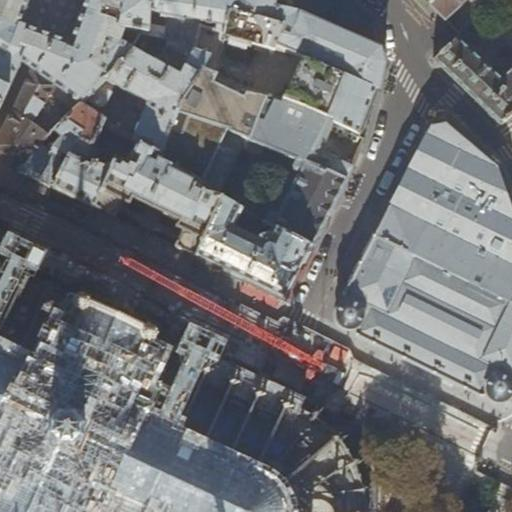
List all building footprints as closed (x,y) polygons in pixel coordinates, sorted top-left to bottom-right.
[(15,161),(23,167),(53,131),(82,104),(87,100),(111,75),(128,86),(147,59),(157,38),(116,25),(121,0),(0,0),(0,39),(23,54),(24,33),(23,32),(25,26),(20,24),(28,0),(85,0),(70,43),(51,36),(46,52),(32,69),(14,110),(0,137),(0,151),(7,156),(15,161)] [(121,0),(116,25),(157,38),(167,42),(192,53),(200,28),(224,35),(230,13),(233,0),(121,0)] [(273,51),(301,60),(377,90),(383,64),(381,57),(379,49),(371,46),(359,41),(301,16),(301,14),(288,11),(272,7),(273,0),(233,0),(230,13),(281,26),(273,51)] [(440,65),(499,125),(502,125),(511,115),(511,0),(433,0),(429,5),(443,18),(466,0),(511,0),(511,68),(493,85),(450,44),(434,60),(440,65)] [(225,37),(273,51),(281,26),(230,13),(224,35),(200,28),(192,53),(208,60),(203,70),(215,75),(219,67),(219,59),(225,37)] [(0,108),(21,62),(23,54),(0,39),(0,108)] [(24,173),(52,187),(68,158),(91,169),(92,165),(110,172),(114,159),(92,151),(101,127),(131,142),(159,154),(175,116),(203,70),(208,60),(192,53),(167,42),(156,64),(147,59),(128,86),(111,75),(87,100),(99,107),(104,106),(114,87),(147,104),(133,138),(105,122),(82,104),(53,131),(23,167),(19,171),(24,173)] [(301,60),(281,102),(334,123),(358,135),(370,105),(373,99),(377,90),(301,60)] [(246,140),(297,160),(346,180),(352,166),(350,165),(350,163),(337,157),(337,154),(332,153),(331,154),(321,149),(334,123),(281,102),(268,98),(267,100),(246,94),(243,99),(211,84),(215,75),(203,70),(175,116),(210,126),(227,132),(228,131),(246,140)] [(198,192),(207,172),(201,170),(196,180),(188,176),(210,126),(175,116),(159,154),(131,142),(101,127),(92,151),(114,159),(110,172),(96,208),(115,218),(119,210),(123,202),(129,206),(133,199),(155,210),(179,222),(177,228),(184,232),(179,239),(177,243),(175,247),(195,257),(220,200),(218,200),(198,192)] [(438,126),(430,127),(391,203),(382,221),(373,238),(352,279),(343,295),(345,301),(340,304),(336,309),(335,313),(334,318),(335,322),(336,324),(339,327),(342,329),(346,331),(349,331),(354,331),(356,336),(382,349),(457,385),(481,397),(485,395),(487,398),(490,401),(492,404),(497,405),(501,405),(504,404),(506,403),(509,402),(509,401),(511,399),(511,397),(511,214),(510,209),(495,167),(473,148),(472,147),(456,133),(445,124),(438,126)] [(198,192),(218,200),(246,140),(228,131),(227,132),(207,172),(198,192)] [(73,197),(96,208),(110,172),(92,165),(91,169),(68,158),(52,187),(73,197)] [(263,223),(275,229),(311,247),(328,214),(346,180),(297,160),(293,168),(295,171),(300,174),(277,217),(272,214),(267,214),(263,223)] [(298,273),(311,247),(275,229),(272,236),(270,235),(261,239),(259,242),(235,230),(238,222),(246,226),(248,224),(255,227),(257,220),(240,211),(242,207),(226,198),(223,201),(221,200),(220,200),(195,257),(232,276),(284,301),(285,299),(298,273)] [(0,511),(365,511),(364,500),(363,491),(368,490),(367,487),(363,488),(361,481),(359,476),(357,471),(354,465),(359,462),(356,458),(352,460),(348,452),(344,446),(340,441),(335,435),(332,432),(326,427),(319,420),(319,413),(313,410),(306,413),(282,401),(275,398),(256,389),(250,386),(234,379),(231,377),(232,374),(230,373),(229,374),(227,373),(222,373),(220,372),(218,372),(214,367),(214,366),(212,365),(210,368),(203,365),(186,357),(180,353),(155,342),(157,338),(154,336),(157,330),(133,319),(103,305),(80,294),(76,300),(58,291),(51,288),(33,279),(26,276),(8,267),(1,264),(0,263),(0,511)] [(469,511),(482,511),(487,502),(476,497),(469,511)]
